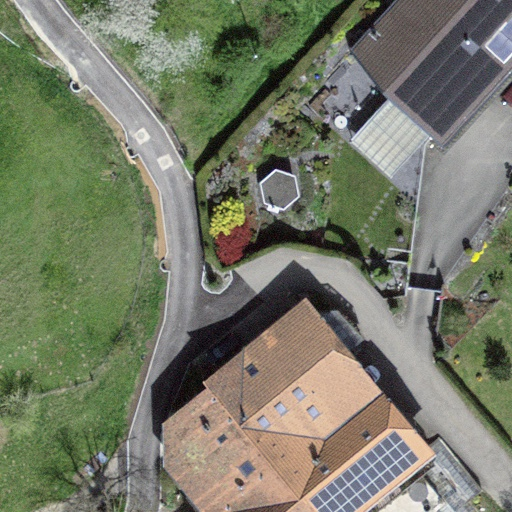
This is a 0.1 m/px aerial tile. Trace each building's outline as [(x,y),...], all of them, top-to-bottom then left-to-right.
[(511,0),(392,0),(341,54),(389,100),(348,143),(388,181),(427,141),(441,154),(511,80),(511,0)] [(433,441),(305,289),(202,372),(207,377),(317,511),(386,511),(406,497),(399,488),(390,477),(433,441)] [(317,511),(207,377),(163,424),(160,459),(207,511),(317,511)] [(486,490),(439,436),(433,441),(390,477),(399,488),(417,474),(441,504),(430,511),(474,511),(467,503),(486,490)] [(85,481),(108,456),(100,448),(77,473),(85,481)]
